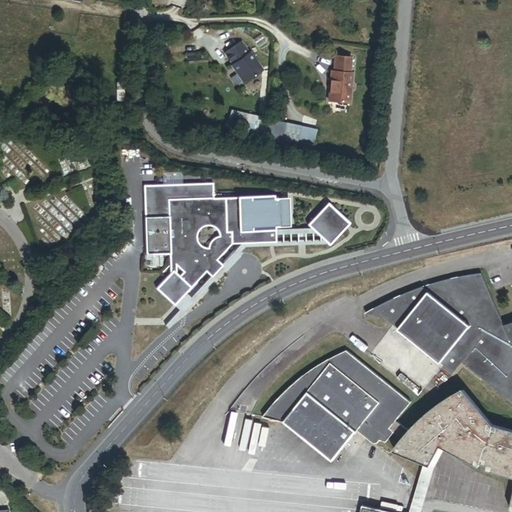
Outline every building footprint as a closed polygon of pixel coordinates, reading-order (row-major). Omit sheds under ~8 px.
[(254,77),(263,71),(250,52),(249,53),(241,42),(225,53),(232,64),(231,65),(233,69),(234,68),(236,70),(236,73),(243,82),(251,77),(254,77)] [(334,71),(331,71),(328,101),(349,103),(352,73),(350,73),(351,57),(335,56),(334,71)] [(247,115),(231,111),(228,128),(244,132),(247,115)] [(298,138),(313,141),(315,128),(300,125),(298,138)] [(169,253),(169,273),(157,288),(164,295),(185,293),(206,270),(211,277),(222,265),(217,260),(231,243),(276,242),(275,226),(279,226),(279,199),(274,199),(274,196),(213,198),(213,183),(144,185),(146,254),(169,253)] [(308,224),(330,245),(350,223),(328,203),(308,224)] [(511,327),(505,330),(503,326),(479,274),(469,275),(458,278),(445,281),(433,284),(422,288),(410,292),(398,297),(387,302),(376,308),(365,315),(385,319),(398,329),(397,330),(440,364),(441,363),(454,374),(463,363),(511,403),(511,327)] [(511,498),(509,511),(511,511),(511,430),(493,425),(464,390),(456,394),(446,400),(435,409),(424,418),(416,425),(410,432),(396,421),(411,403),(346,351),(321,363),(304,375),(299,378),(289,387),(281,395),(275,401),(262,418),(283,422),(332,462),(357,431),(373,444),(377,444),(380,441),(386,443),(394,433),(403,440),(394,452),(430,466),(440,447),(478,468),(480,463),(487,466),(486,471),(511,477),(511,498)]
